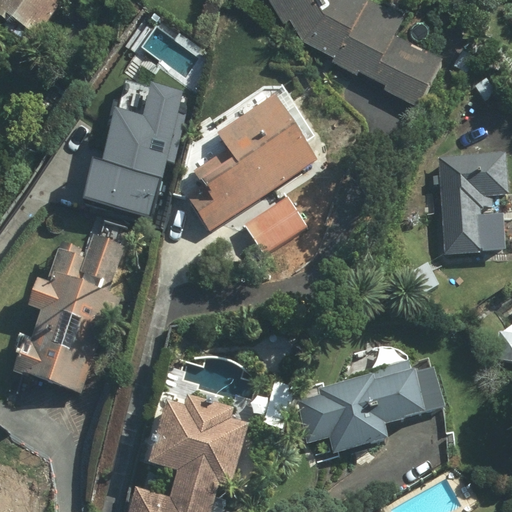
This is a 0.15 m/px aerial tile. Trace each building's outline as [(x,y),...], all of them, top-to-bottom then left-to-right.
[(0,0),(0,30),(32,52),(67,0),(0,0)] [(369,0),(260,0),(282,32),(288,27),(290,31),(301,49),(332,65),(330,69),(356,82),(357,79),(384,93),(381,99),(415,116),(441,67),(393,43),(403,23),(367,5),(369,0)] [(98,160),(88,201),(154,217),(168,161),(177,163),(189,111),(182,109),(187,89),(158,82),(150,115),(121,108),(108,162),(98,160)] [(182,204),(205,240),(315,170),(272,104),(213,142),(223,157),(188,179),(198,194),(182,204)] [(506,204),(504,161),(438,163),(441,263),(502,261),(501,222),(481,223),(481,215),(492,215),(491,205),(506,204)] [(123,255),(90,244),(83,266),(78,264),(80,259),(57,251),(43,294),(33,290),(23,319),(36,324),(17,380),(79,401),(100,337),(107,339),(120,302),(108,298),(123,255)] [(441,289),(427,264),(407,276),(421,300),(441,289)] [(511,327),(500,336),(494,335),(489,366),(511,369),(511,327)] [(416,432),(408,386),(296,405),(304,451),(327,447),(330,463),(383,454),(380,438),(416,432)] [(128,502),(124,511),(209,511),(214,497),(227,501),(246,438),(227,432),(231,420),(181,405),(178,418),(159,413),(141,476),(171,485),(163,511),(128,502)] [(26,511),(35,494),(0,477),(0,511),(26,511)]
